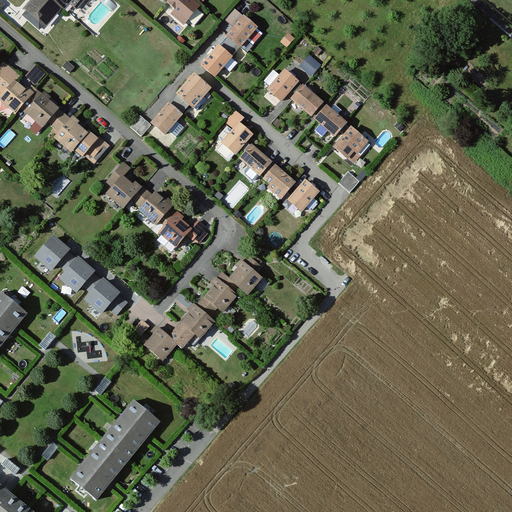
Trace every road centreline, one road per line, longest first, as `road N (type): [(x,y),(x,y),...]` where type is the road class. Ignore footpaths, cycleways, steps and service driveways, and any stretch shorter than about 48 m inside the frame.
road 1 (residential): [(192,66),(343,194),(296,248),(342,288),(144,511)]
road 2 (residential): [(0,22),(234,224),(155,314)]
